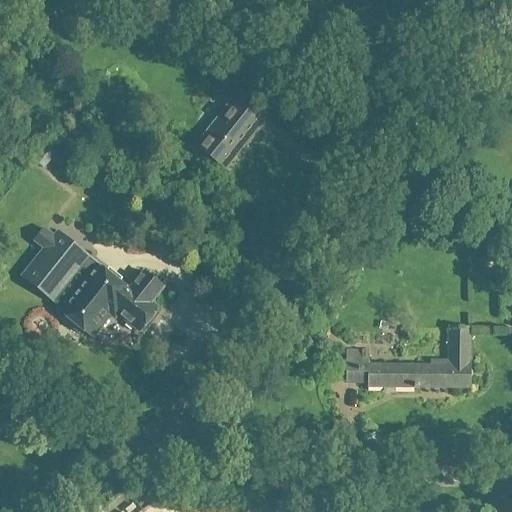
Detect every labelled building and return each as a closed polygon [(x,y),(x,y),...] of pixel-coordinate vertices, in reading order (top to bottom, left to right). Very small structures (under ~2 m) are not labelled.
[(410,0),(352,0),(361,7),(373,0),(382,15),(401,12),(410,0)] [(143,109),(173,122),(189,85),(160,72),(143,109)] [(248,141),(268,116),(238,92),(196,146),(224,168),(246,139),(248,141)] [(50,176),(59,161),(46,154),(37,169),(50,176)] [(150,302),(163,286),(144,271),(129,289),(95,262),(88,270),(82,265),(88,257),(56,232),(53,236),(44,228),(34,241),(43,249),(22,275),(60,305),(56,309),(92,337),(109,316),(113,319),(117,314),(138,331),(146,322),(149,324),(157,313),(154,311),(157,308),(150,302)] [(470,390),(470,361),(468,361),(468,329),(446,329),(445,361),(429,360),(428,366),(367,365),(367,351),(344,351),(343,384),(366,384),(366,388),(470,390)]
